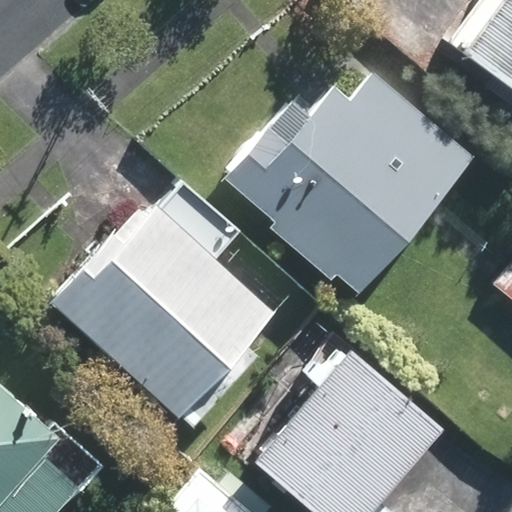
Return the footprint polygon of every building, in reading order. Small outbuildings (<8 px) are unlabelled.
[(511,0),(463,0),(427,50),(511,111),(511,0)] [(314,274),(335,292),(452,155),(353,71),(326,103),(309,89),(289,113),(275,101),(207,181),(253,221),(247,228),(309,281),(314,274)] [(131,197),(29,303),(165,433),(239,356),(222,339),(252,308),(201,259),(231,227),(179,177),(146,212),(131,197)] [(511,245),(480,285),(511,309),(511,245)] [(317,348),(223,461),(284,511),(336,511),(409,425),(317,348)] [(40,437),(0,402),(0,511),(37,511),(62,485),(26,453),(40,437)] [(247,511),(192,464),(151,511),(247,511)] [(378,511),(362,498),(350,511),(378,511)]
